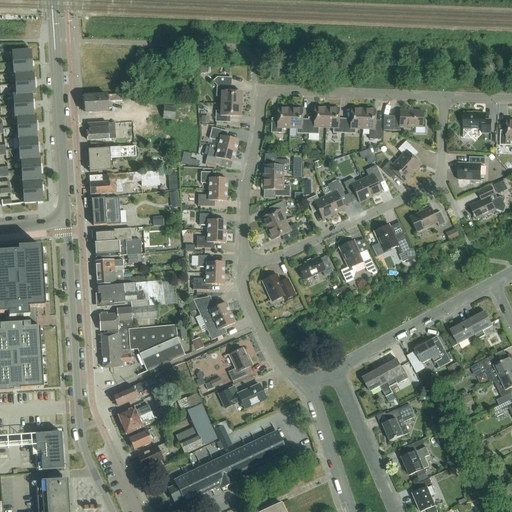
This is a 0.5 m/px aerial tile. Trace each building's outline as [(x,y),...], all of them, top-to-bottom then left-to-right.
[(31,51),(12,52),(12,63),(32,62),(31,51)] [(32,62),(12,63),(13,75),(14,74),(33,73),(33,72),(32,62)] [(33,73),(14,74),(15,85),(35,83),(34,72),(33,72),(33,73)] [(221,105),(241,105),(242,93),(231,93),(232,78),(217,78),(213,82),(217,86),(216,97),(221,98),(221,105)] [(35,83),(15,85),(16,95),(16,96),(32,94),(32,95),(35,95),(35,83)] [(16,95),(13,95),(14,107),(33,105),(32,95),(32,94),(16,96),(16,95)] [(96,97),(84,97),(84,104),(85,114),(107,112),(107,109),(112,109),(112,102),(122,102),(121,96),(109,96),(96,97)] [(33,105),(14,107),(14,118),(16,118),(16,117),(34,116),(33,105)] [(241,105),(221,105),(221,112),(216,111),(215,123),(230,123),(230,117),(241,117),(241,105)] [(164,107),(163,119),(175,120),(176,108),(164,107)] [(289,129),(290,109),(277,108),(277,119),(271,119),(271,133),(282,134),(282,129),(289,129)] [(326,128),(327,108),(314,108),(314,118),(308,118),(308,120),(307,135),(318,135),(319,128),(326,128)] [(327,108),(326,128),(333,129),(333,134),(344,134),(345,119),(338,119),(339,109),(327,108)] [(290,109),(289,129),(296,129),(296,134),(307,135),(308,120),(302,120),(302,109),(290,109)] [(363,130),(364,110),(351,109),(351,120),(345,119),(344,134),(355,134),(355,130),(363,130)] [(370,130),(369,135),(369,140),(380,140),(381,123),(375,123),(375,110),(364,110),(363,130),(370,130)] [(422,129),(423,112),(400,111),(400,118),(393,118),(392,131),(399,131),(399,128),(414,128),(414,134),(426,134),(426,129),(422,129)] [(464,113),(464,129),(463,139),(472,139),(472,129),(482,129),(482,134),(491,134),(492,120),(486,120),(486,114),(464,113)] [(34,116),(16,117),(16,118),(17,128),(36,127),(36,115),(34,116)] [(511,141),(511,121),(507,121),(507,132),(501,131),(500,146),(511,146),(511,142),(511,141)] [(107,124),(87,125),(88,132),(86,133),(87,141),(88,141),(110,140),(115,139),(115,132),(114,124),(107,125),(107,124)] [(36,127),(17,128),(18,139),(37,137),(36,127)] [(218,148),(235,152),(238,141),(227,138),(228,132),(212,128),(209,139),(219,142),(218,148)] [(37,137),(18,139),(19,150),(38,148),(37,137)] [(403,155),(398,160),(412,174),(421,165),(413,158),(418,154),(406,142),(398,150),(403,155)] [(235,152),(218,148),(210,146),(208,151),(206,162),(216,165),(220,166),(221,160),(233,163),(235,152)] [(110,158),(112,158),(136,156),(135,147),(109,149),(90,151),(89,151),(88,153),(89,164),(90,165),(90,173),(113,171),(113,169),(110,170),(110,158)] [(38,148),(19,150),(19,161),(20,161),(20,160),(39,159),(39,158),(38,148)] [(370,149),(359,154),(362,160),(366,158),(372,155),(370,149)] [(39,159),(20,160),(20,161),(21,171),(41,170),(40,158),(39,158),(39,159)] [(470,158),(469,165),(459,164),(458,180),(481,181),(482,165),(486,166),(486,158),(470,158)] [(263,178),(283,179),(284,172),(288,172),(289,161),(274,160),(274,166),(263,166),(263,178)] [(404,183),(412,174),(398,160),(393,165),(389,162),(381,170),(392,180),(396,176),(404,183)] [(368,177),(362,180),(370,199),(382,193),(377,184),(383,181),(376,166),(365,171),(368,177)] [(41,170),(21,171),(22,182),(41,180),(41,170)] [(90,177),(91,195),(122,193),(121,184),(124,183),(136,183),(141,182),(141,187),(160,186),(159,172),(140,173),(106,176),(102,176),(91,177),(90,177)] [(209,190),(227,191),(227,180),(215,179),(215,173),(201,173),(200,184),(209,184),(209,190)] [(283,179),(263,178),(263,191),(273,191),(273,197),(289,197),(290,186),(283,186),(283,179)] [(359,204),(370,199),(362,180),(356,183),(354,179),(343,183),(349,197),(355,194),(359,204)] [(41,180),(22,182),(23,193),(42,191),(41,180)] [(322,190),(325,197),(333,216),(345,210),(340,201),(346,198),(340,185),(338,181),(328,185),(328,187),(322,190)] [(504,181),(494,186),(497,192),(507,188),(504,181)] [(470,207),(477,220),(496,211),(496,210),(504,213),(506,207),(504,203),(506,199),(501,198),(492,202),(490,198),(496,195),(492,187),(478,194),(482,201),(470,207)] [(227,191),(209,190),(208,196),(198,196),(198,207),(214,208),(214,201),(226,202),(227,191)] [(42,191),(23,193),(23,204),(43,202),(42,191)] [(170,201),(179,200),(178,192),(169,193),(170,201)] [(333,216),(325,197),(319,200),(317,196),(306,200),(313,214),(318,211),(322,221),(333,216)] [(93,226),(120,224),(118,198),(91,200),(93,226)] [(267,229),(285,221),(282,215),(287,213),(282,202),(269,209),(271,214),(262,219),(267,229)] [(440,212),(433,215),(430,208),(409,218),(416,233),(437,224),(438,227),(445,224),(440,212)] [(207,232),(225,233),(226,222),(214,221),(214,215),(199,215),(199,226),(207,226),(207,232)] [(167,216),(156,216),(156,225),(167,225),(167,216)] [(285,221),(267,229),(272,241),(281,236),(285,243),(300,236),(295,225),(288,227),(285,221)] [(374,232),(379,244),(371,247),(376,258),(377,258),(376,257),(398,247),(401,254),(400,255),(404,253),(410,251),(410,250),(403,235),(395,238),(389,225),(374,232)] [(95,259),(126,256),(139,255),(138,241),(131,241),(130,238),(130,229),(126,230),(93,232),(94,244),(95,259)] [(449,241),(459,237),(455,229),(446,233),(449,241)] [(225,233),(207,232),(207,238),(197,237),(196,249),(213,249),(213,243),(225,244),(225,233)] [(360,255),(354,242),(339,249),(348,268),(341,272),(346,283),(353,280),(356,272),(354,267),(363,263),(367,272),(372,274),(376,272),(366,252),(360,255)] [(18,252),(0,253),(0,314),(9,314),(9,320),(29,319),(29,309),(45,308),(41,247),(18,248),(18,252)] [(410,251),(404,253),(408,261),(406,262),(407,263),(417,258),(412,249),(410,250),(410,251)] [(206,274),(224,274),(224,263),(212,263),(213,257),(198,256),(198,268),(206,268),(206,274)] [(328,260),(321,264),(319,258),(298,268),(304,281),(322,272),(324,277),(333,273),(328,260)] [(119,261),(96,263),(96,274),(113,273),(113,267),(123,266),(123,261),(119,261)] [(113,273),(96,274),(97,285),(114,284),(121,283),(121,284),(145,282),(144,277),(124,279),(124,272),(113,273)] [(224,274),(206,274),(206,280),(193,279),(193,290),(211,291),(212,285),(223,285),(224,274)] [(279,280),(277,275),(263,282),(272,301),(283,296),(285,300),(296,295),(288,279),(280,283),(279,280)] [(147,283),(97,288),(99,306),(131,303),(144,302),(149,301),(149,306),(174,304),(173,283),(162,283),(162,282),(147,283)] [(344,287),(335,292),(337,296),(346,291),(344,287)] [(196,297),(188,298),(190,314),(197,310),(200,315),(195,318),(200,328),(230,313),(225,304),(215,308),(212,303),(210,297),(198,300),(196,297)] [(118,331),(132,330),(155,328),(154,319),(157,319),(156,307),(149,307),(131,309),(117,310),(117,315),(107,316),(107,314),(101,314),(101,316),(99,316),(101,332),(118,330),(118,331)] [(468,322),(478,341),(486,337),(483,332),(493,327),(485,312),(468,322)] [(230,313),(200,328),(202,333),(207,331),(211,341),(217,338),(218,341),(219,342),(223,340),(223,339),(221,336),(226,334),(224,328),(235,324),(230,313)] [(0,392),(14,392),(13,390),(43,389),(40,327),(30,328),(29,319),(9,320),(9,325),(0,325),(0,392)] [(459,345),(468,340),(471,345),(478,341),(468,322),(451,331),(459,345)] [(147,373),(185,356),(177,338),(176,326),(128,330),(128,331),(107,333),(107,335),(101,336),(103,369),(123,368),(123,363),(131,363),(131,351),(137,351),(147,373)] [(199,340),(193,343),(196,351),(203,348),(199,340)] [(423,364),(432,359),(435,364),(437,363),(440,369),(451,363),(444,349),(439,352),(432,341),(415,350),(423,364)] [(246,370),(251,368),(243,349),(230,356),(236,369),(229,373),(233,382),(249,375),(246,370)] [(491,385),(495,382),(511,373),(511,362),(510,359),(498,365),(494,357),(495,356),(471,368),(476,378),(486,372),(491,383),(490,384),(491,385)] [(397,360),(380,369),(390,388),(398,384),(407,379),(405,374),(397,360)] [(452,377),(462,372),(457,363),(448,368),(452,377)] [(380,369),(363,379),(371,393),(381,387),(389,403),(396,399),(392,391),(390,388),(380,369)] [(511,373),(495,382),(501,394),(511,388),(511,373)] [(213,389),(223,384),(219,377),(210,382),(213,389)] [(152,379),(112,397),(117,408),(137,399),(135,394),(146,388),(154,384),(152,379)] [(196,381),(198,387),(205,385),(203,379),(196,381)] [(158,394),(172,388),(169,383),(156,388),(158,394)] [(236,405),(241,402),(245,411),(266,401),(259,385),(238,395),(235,388),(229,391),(219,395),(226,410),(236,405)] [(172,388),(158,394),(153,396),(155,402),(174,394),(172,388)] [(497,401),(499,406),(511,399),(511,395),(510,392),(499,397),(500,399),(497,401)] [(474,401),(471,395),(463,399),(466,405),(474,401)] [(386,415),(389,423),(383,425),(390,442),(409,434),(404,422),(414,418),(409,405),(386,415)] [(117,415),(121,425),(151,412),(148,406),(135,411),(133,408),(117,415)] [(201,406),(186,413),(197,435),(178,444),(184,455),(216,440),(201,406)] [(151,412),(121,425),(126,435),(142,428),(141,424),(153,419),(151,412)] [(446,416),(439,420),(445,431),(452,428),(457,425),(451,413),(446,416)] [(215,431),(223,449),(231,446),(223,428),(215,431)] [(129,440),(134,450),(152,442),(147,431),(129,440)] [(35,437),(31,438),(33,453),(41,452),(42,471),(64,469),(61,433),(35,435),(35,437)] [(220,487),(221,490),(236,483),(234,480),(287,455),(283,447),(286,446),(284,440),(281,441),(276,433),(174,481),(176,486),(168,490),(174,503),(183,499),(185,503),(220,487)] [(413,444),(415,448),(425,444),(423,440),(413,444)] [(484,443),(478,446),(481,453),(487,450),(484,443)] [(138,458),(140,463),(139,465),(140,467),(142,468),(143,469),(163,459),(161,456),(169,452),(165,444),(141,455),(142,457),(138,458)] [(409,476),(417,473),(424,470),(429,468),(425,458),(430,456),(427,448),(417,452),(402,458),(409,476)] [(424,470),(417,473),(421,482),(428,479),(424,470)] [(69,511),(68,480),(36,482),(37,511),(69,511)] [(428,488),(413,494),(420,511),(423,511),(436,507),(431,497),(436,494),(433,486),(428,488)] [(490,506),(488,499),(476,503),(478,510),(490,506)] [(284,511),(281,504),(281,503),(267,510),(262,511),(284,511)]
